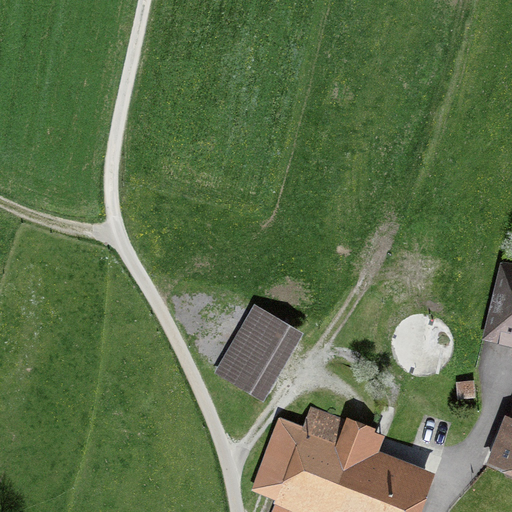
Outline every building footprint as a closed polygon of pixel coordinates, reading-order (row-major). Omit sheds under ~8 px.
[(511,252),(501,250),(479,335),(511,343),(511,252)] [(300,329),(255,304),(216,373),(261,398),(300,329)] [(303,426),(277,501),(308,511),(419,511),(433,475),(376,454),(383,434),(310,407),(303,426)] [(511,416),(510,416),(505,414),(488,462),(511,471),(511,416)] [(252,492),(277,501),(303,426),(279,417),(252,492)]
